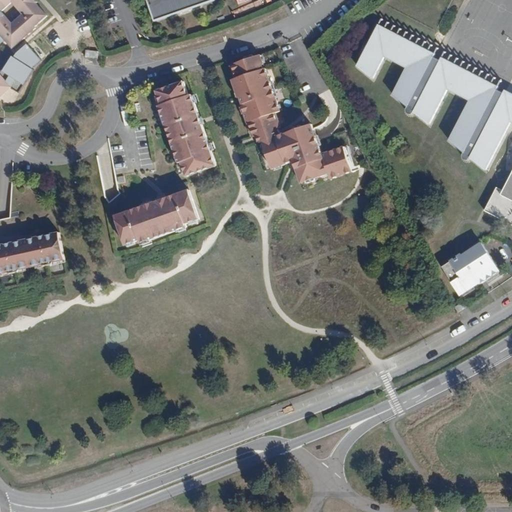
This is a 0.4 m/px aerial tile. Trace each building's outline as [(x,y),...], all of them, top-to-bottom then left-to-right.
[(0,0),(0,43),(6,38),(8,40),(14,48),(24,39),(37,27),(37,26),(49,15),(38,3),(39,2),(37,0),(0,0)] [(216,0),(201,0),(197,4),(192,8),(187,10),(181,12),(175,12),(169,11),(163,9),(157,5),(152,1),(151,0),(149,0),(157,21),(217,0),(216,0)] [(151,0),(152,1),(157,5),(163,9),(169,11),(175,12),(181,12),(187,10),(192,8),(197,4),(201,0),(151,0)] [(511,93),(506,90),(504,93),(498,90),(500,86),(443,57),(441,61),(435,57),(436,54),(379,24),(358,66),(373,79),(385,56),(407,68),(393,95),(408,107),(407,109),(407,111),(407,113),(408,114),(411,115),(413,114),(415,113),(430,125),(448,89),(471,101),(450,141),(464,153),(463,156),(464,158),(465,159),(468,160),(470,160),(472,159),(486,171),(511,122),(511,175),(504,191),(497,187),(485,211),(511,225),(511,93)] [(13,56),(4,71),(25,83),(33,70),(43,62),(28,44),(13,56)] [(99,53),(100,51),(87,49),(87,51),(87,56),(99,58),(99,53)] [(246,106),(244,107),(254,136),(258,135),(280,127),(282,126),(277,112),(282,111),(267,68),(264,69),(263,64),(265,64),(261,54),(260,54),(260,55),(259,55),(258,55),(257,56),(256,56),(255,56),(255,57),(254,57),(253,57),(252,57),(252,58),(251,58),(250,58),(249,58),(248,59),(247,59),(245,60),(244,60),(243,61),(242,61),(241,61),(240,62),(239,62),(238,62),(238,63),(237,63),(236,63),(235,63),(234,64),(233,64),(232,64),(237,78),(234,79),(241,97),(242,97),(247,95),(250,101),(244,103),(246,106)] [(0,100),(6,96),(6,94),(5,92),(9,88),(0,77),(0,100)] [(185,81),(158,90),(163,105),(161,106),(181,163),(183,162),(188,176),(218,165),(193,94),(190,95),(185,81)] [(313,123),(282,134),(264,141),(274,168),(296,161),(301,159),(302,163),(297,164),(303,182),(330,172),(333,179),(354,171),(351,162),(345,146),(324,153),(319,140),(317,134),(314,127),(313,123)] [(280,127),(258,135),(261,142),(264,141),(282,134),(280,127)] [(349,145),(345,146),(351,162),(354,160),(349,145)] [(117,216),(127,244),(141,239),(142,243),(189,226),(187,223),(201,218),(191,189),(117,216)] [(0,274),(10,272),(12,273),(21,272),(22,270),(44,265),(46,266),(54,264),(56,262),(67,260),(61,233),(0,245),(0,274)] [(443,267),(461,296),(480,283),(481,284),(500,272),(482,243),(463,256),(462,254),(443,267)] [(456,307),(459,312),(468,307),(465,302),(456,307)]
